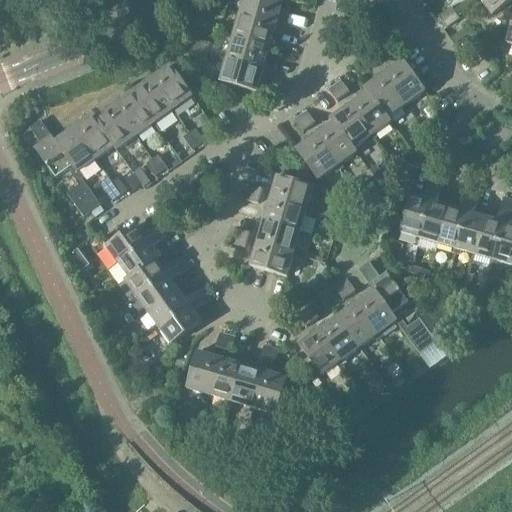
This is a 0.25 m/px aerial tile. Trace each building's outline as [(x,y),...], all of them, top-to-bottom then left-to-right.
[(268,0),(243,0),(239,16),(276,27),(283,4),(268,0)] [(511,2),(511,0),(479,0),(492,17),(511,2)] [(212,2),(210,9),(226,13),(228,6),(212,2)] [(438,18),(442,24),(455,14),(451,8),(438,18)] [(226,13),(210,9),(208,16),(224,20),(226,13)] [(455,14),(442,24),(447,30),(460,20),(455,14)] [(239,16),(233,38),(270,49),(276,27),(239,16)] [(226,60),(263,71),(270,49),(233,38),(226,60)] [(194,43),(192,50),(207,55),(209,47),(194,43)] [(207,55),(192,50),(190,57),(205,62),(207,55)] [(263,71),(226,60),(220,83),(257,94),(263,71)] [(403,62),(384,76),(406,107),(425,93),(403,62)] [(151,81),(173,112),(192,98),(170,67),(151,81)] [(406,107),(384,76),(364,90),(367,94),(368,94),(387,120),(388,121),(406,107)] [(132,94),(155,125),(173,112),(151,81),(132,94)] [(340,82),(334,86),(344,99),(350,95),(340,82)] [(344,99),(334,86),(328,91),(338,104),(344,99)] [(114,107),(136,138),(155,125),(132,94),(114,107)] [(387,120),(368,94),(367,94),(349,107),(371,138),(391,124),(388,121),(387,120)] [(114,107),(96,120),(95,121),(115,148),(114,149),(117,152),(136,138),(114,107)] [(330,121),(333,125),(334,124),(353,151),(354,150),(371,138),(349,107),(330,121)] [(306,112),(300,117),(309,130),(315,125),(306,112)] [(96,161),(114,149),(115,148),(95,121),(96,120),(93,116),(74,130),(96,161)] [(309,130),(300,117),(294,121),(303,134),(309,130)] [(55,144),(55,143),(41,122),(30,130),(40,144),(34,149),(56,180),(68,171),(79,186),(67,195),(84,219),(101,207),(77,174),(77,175),(55,144)] [(426,122),(420,127),(430,140),(436,135),(426,122)] [(333,125),(315,137),(337,168),(357,154),(354,150),(353,151),(334,124),(333,125)] [(430,140),(420,127),(414,131),(424,144),(430,140)] [(74,130),(55,143),(55,144),(77,175),(77,174),(96,161),(74,130)] [(195,130),(189,135),(199,148),(205,143),(195,130)] [(199,148),(189,135),(183,139),(193,152),(199,148)] [(337,168),(315,137),(296,151),(318,182),(337,168)] [(158,157),(152,161),(162,174),(168,170),(158,157)] [(162,174),(152,161),(146,166),(156,179),(162,174)] [(376,168),(370,172),(374,177),(377,181),(383,177),(380,173),(376,168)] [(426,192),(433,194),(438,179),(431,177),(426,192)] [(277,179),(270,201),(307,212),(313,189),(277,179)] [(438,179),(433,194),(441,196),(445,181),(438,179)] [(118,180),(112,184),(122,197),(128,193),(118,180)] [(112,184),(106,188),(116,201),(122,197),(112,184)] [(247,187),(245,194),(261,199),(263,191),(247,187)] [(463,203),(470,205),(475,190),(468,188),(463,203)] [(475,190),(470,205),(478,207),(482,192),(475,190)] [(261,199),(245,194),(243,201),(259,206),(261,199)] [(400,234),(420,240),(431,203),(411,197),(400,234)] [(500,214),(507,216),(511,201),(505,198),(500,214)] [(270,201),(264,223),(300,234),(307,212),(270,201)] [(420,240),(438,245),(449,209),(431,203),(420,240)] [(438,245),(456,251),(467,214),(449,209),(438,245)] [(456,251),(475,256),(486,220),(467,214),(456,251)] [(475,256),(493,262),(504,225),(486,220),(475,256)] [(152,231),(157,238),(170,228),(165,222),(152,231)] [(264,223),(257,245),(294,256),(300,234),(264,223)] [(511,227),(504,225),(493,262),(511,267),(511,227)] [(106,249),(118,266),(149,243),(137,227),(106,249)] [(170,228),(157,238),(161,244),(174,234),(170,228)] [(235,231),(232,238),(248,242),(250,235),(235,231)] [(248,242),(232,238),(230,245),(246,250),(248,242)] [(118,266),(129,280),(129,281),(156,261),(157,262),(161,259),(149,243),(118,266)] [(257,245),(250,268),(287,279),(294,256),(257,245)] [(172,266),(176,272),(189,262),(185,257),(172,266)] [(125,283),(137,299),(168,277),(157,262),(156,261),(129,281),(129,280),(125,283)] [(189,262),(176,272),(180,277),(193,268),(189,262)] [(359,272),(374,292),(397,323),(420,356),(437,343),(420,320),(408,329),(396,313),(409,304),(386,273),(380,278),(369,264),(359,272)] [(137,299),(148,315),(179,293),(168,277),(137,299)] [(346,281),(340,285),(350,298),(356,294),(346,281)] [(350,298),(340,285),(334,289),(344,302),(350,298)] [(193,296),(198,302),(211,293),(206,287),(193,296)] [(374,292),(356,306),(378,337),(397,323),(374,292)] [(148,315),(159,330),(190,308),(179,293),(148,315)] [(211,293),(198,302),(202,308),(215,299),(211,293)] [(378,337),(356,306),(337,319),(360,350),(378,337)] [(309,307),(303,312),(313,325),(319,320),(309,307)] [(190,308),(159,330),(171,347),(202,325),(190,308)] [(313,325),(303,312),(297,316),(307,329),(313,325)] [(360,350),(337,319),(319,332),(341,363),(360,350)] [(341,363),(319,332),(299,346),(322,377),(341,363)] [(216,349),(223,351),(228,336),(221,334),(216,349)] [(228,336),(223,351),(230,353),(235,338),(228,336)] [(260,362),(268,364),(272,349),(265,347),(260,362)] [(272,349),(268,364),(275,366),(279,351),(272,349)] [(210,397),(220,361),(198,354),(187,390),(210,397)] [(210,397),(232,404),(242,367),(220,361),(210,397)] [(265,373),(242,367),(232,404),(254,410),(265,373)] [(265,373),(254,410),(277,417),(287,380),(265,373)]
